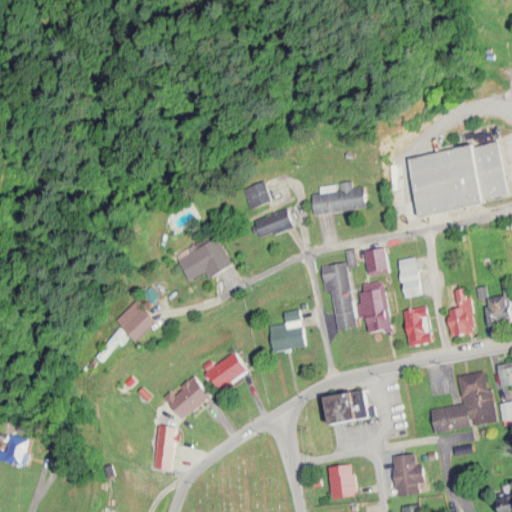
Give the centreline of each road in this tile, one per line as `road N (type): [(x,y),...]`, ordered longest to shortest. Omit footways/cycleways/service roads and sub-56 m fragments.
road 1 (residential): [(174,511),(188,472),(333,370),(511,337)]
road 2 (residential): [(309,252),(511,202)]
road 3 (residential): [(464,511),(442,433),(377,444)]
road 4 (residential): [(333,370),(309,252)]
